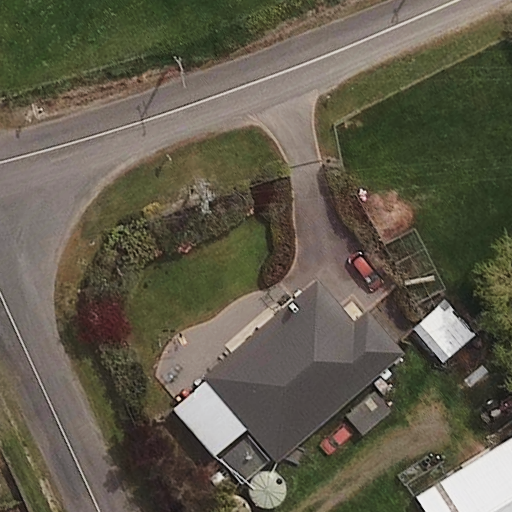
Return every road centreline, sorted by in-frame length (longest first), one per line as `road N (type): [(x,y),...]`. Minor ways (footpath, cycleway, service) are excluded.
road 1 (unclassified): [(0,162),(179,108),(469,0)]
road 2 (unclassified): [(98,511),(0,292)]
